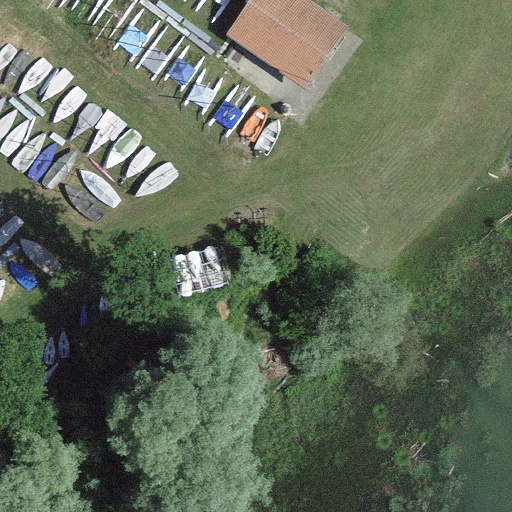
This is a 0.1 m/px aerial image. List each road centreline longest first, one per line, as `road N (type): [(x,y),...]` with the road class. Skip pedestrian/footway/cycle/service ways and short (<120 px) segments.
road 1 (track): [(419,0),(243,221),(78,250),(0,351)]
road 2 (track): [(381,46),(452,100),(511,119)]
